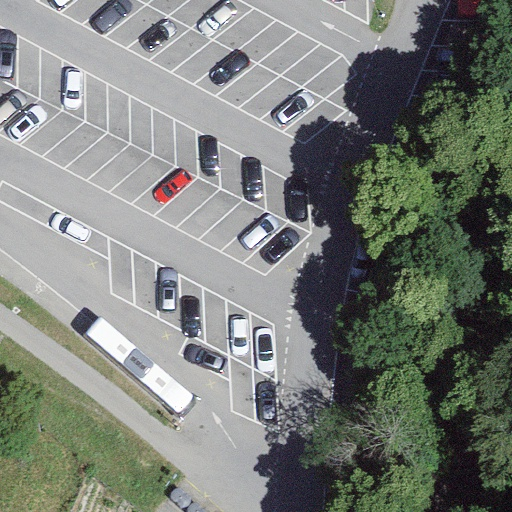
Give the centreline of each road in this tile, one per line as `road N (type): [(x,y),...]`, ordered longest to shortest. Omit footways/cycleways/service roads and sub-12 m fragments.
road 1 (residential): [(296,475),(323,298),(359,155),(426,0)]
road 2 (residential): [(296,475),(0,247)]
road 3 (residential): [(0,323),(207,468),(296,475)]
road 4 (unknown): [(359,155),(158,104)]
